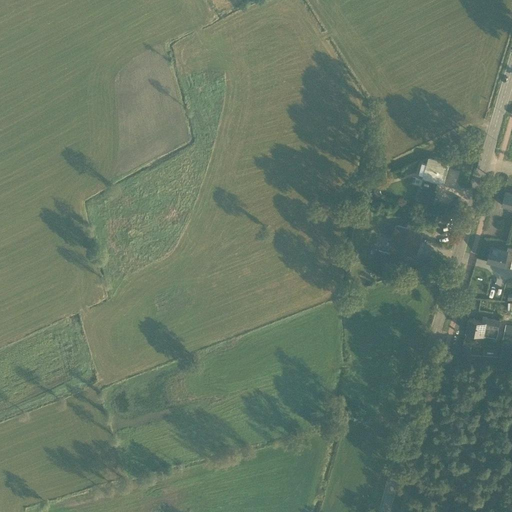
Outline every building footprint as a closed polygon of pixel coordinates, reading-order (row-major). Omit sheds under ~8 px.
[(425,178),(422,187),(420,186),(417,199),(433,204),(437,191),(435,190),(437,182),(443,183),(449,164),(427,157),(425,164),(422,163),(419,173),(422,174),(421,177),(425,178)] [(511,192),(505,191),(501,206),(511,209),(511,192)] [(370,211),(361,212),(363,220),(371,219),(370,211)] [(396,224),(388,249),(414,256),(422,231),(396,224)] [(511,247),(508,246),(506,251),(491,247),(488,254),(486,259),(487,259),(487,261),(509,267),(511,267),(511,247)] [(373,248),(371,257),(387,262),(390,253),(373,248)] [(466,331),(496,337),(500,320),(483,316),(482,321),(469,318),(466,331)]
